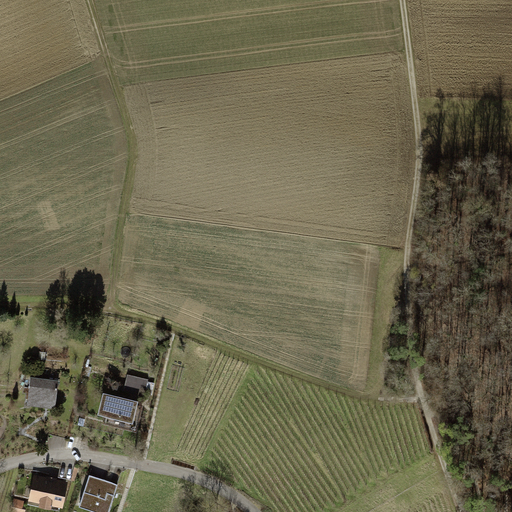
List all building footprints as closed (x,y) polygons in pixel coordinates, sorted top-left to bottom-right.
[(155,383),(129,376),(126,388),(152,395),(155,383)] [(59,381),(32,377),(28,405),(55,408),(59,381)] [(106,414),(104,422),(136,430),(142,408),(136,406),(137,402),(105,394),(100,413),(106,414)] [(70,434),(72,423),(56,419),(52,435),(69,439),(70,434)] [(87,439),(91,423),(73,419),(72,423),(70,434),(87,439)] [(106,480),(90,475),(80,506),(98,511),(109,511),(117,488),(105,484),(106,480)] [(66,483),(37,477),(33,498),(42,500),(41,504),(51,506),(52,502),(61,504),(66,483)]
